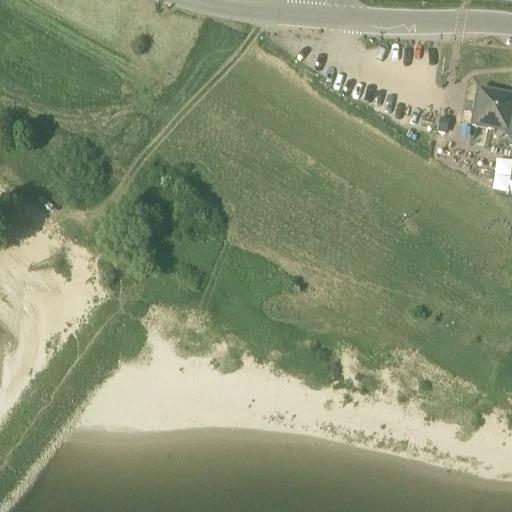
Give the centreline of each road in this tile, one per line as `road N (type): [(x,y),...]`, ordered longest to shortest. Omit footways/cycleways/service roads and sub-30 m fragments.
road 1 (unclassified): [(511,29),(325,20)]
road 2 (unclassified): [(325,20),(178,0)]
